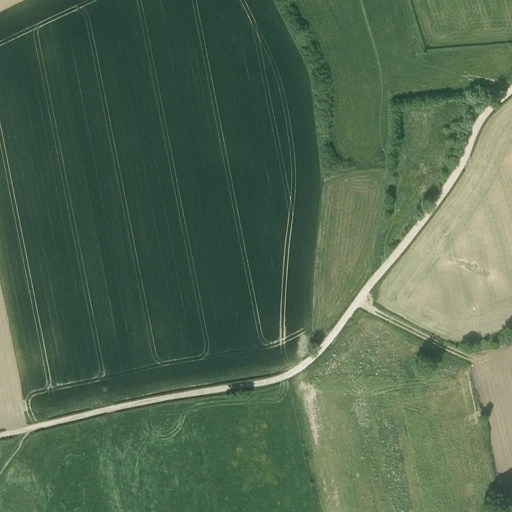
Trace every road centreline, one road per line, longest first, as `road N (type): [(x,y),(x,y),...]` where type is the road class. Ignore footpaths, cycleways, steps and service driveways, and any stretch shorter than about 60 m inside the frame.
road 1 (track): [(30,428),(284,376),(319,350),(381,269)]
road 2 (track): [(381,269),(458,171),(481,117),(511,90)]
road 3 (track): [(358,301),(468,358)]
